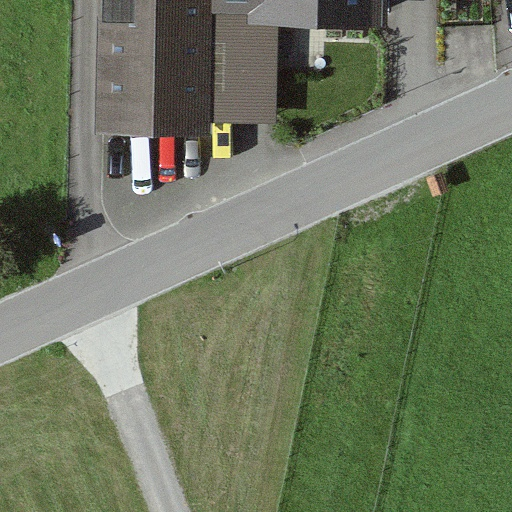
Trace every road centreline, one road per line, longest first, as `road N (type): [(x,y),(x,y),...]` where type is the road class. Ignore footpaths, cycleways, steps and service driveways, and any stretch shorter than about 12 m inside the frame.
road 1 (tertiary): [(0,337),(511,110)]
road 2 (track): [(69,306),(147,441),(172,511)]
